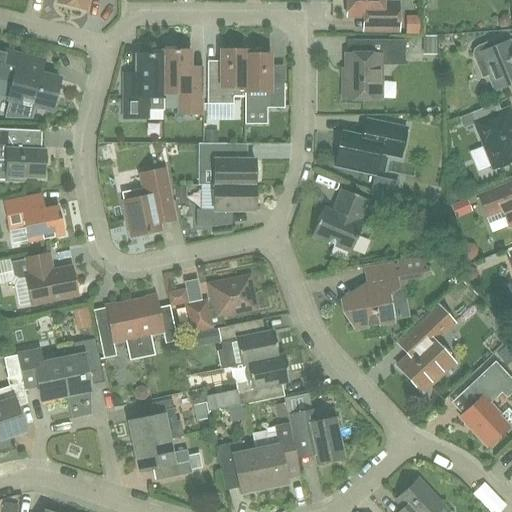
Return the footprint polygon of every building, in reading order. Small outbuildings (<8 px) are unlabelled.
[(58,0),(58,2),(87,10),(89,0),(58,0)] [(398,32),(398,25),(398,3),(382,3),(382,0),(346,0),(346,17),(363,17),(363,31),(398,32)] [(417,16),(404,16),(404,34),(418,34),(417,16)] [(380,99),(380,65),(380,57),(404,57),(405,41),(366,40),(366,55),(346,54),(346,80),(343,80),(343,99),(346,99),(346,104),(361,104),(361,99),(380,99)] [(483,62),(488,74),(495,90),(511,83),(511,44),(510,46),(508,42),(492,48),(490,43),(492,42),(492,41),(477,47),(473,50),(472,55),(474,60),(478,62),(483,62)] [(29,118),(32,105),(51,110),(51,108),(50,107),(56,82),(58,83),(59,80),(39,75),(43,61),(0,50),(0,77),(13,81),(9,99),(12,100),(8,117),(5,117),(5,118),(32,120),(32,118),(29,118)] [(163,50),(163,55),(163,94),(179,94),(179,113),(203,114),(203,67),(189,67),(189,50),(163,50)] [(207,80),(207,105),(233,105),(233,97),(244,97),(245,97),(245,55),(246,55),(246,51),(221,51),(221,62),(221,80),(207,80)] [(163,98),(163,94),(163,55),(137,54),(137,74),(123,74),(123,117),(139,117),(139,109),(163,109),(163,98)] [(244,97),(244,101),(257,101),(257,109),(267,109),(284,109),(284,85),(270,84),(271,66),(271,55),(246,55),(245,55),(245,97),(244,97)] [(496,103),(487,106),(470,113),(492,168),(511,160),(511,117),(508,109),(500,112),(496,103)] [(406,128),(380,123),(366,120),(362,137),(341,133),(334,165),(374,174),(379,155),(386,151),(400,154),(406,128)] [(47,155),(44,153),(44,151),(30,150),(22,142),(21,131),(0,130),(0,160),(0,161),(6,161),(6,180),(22,180),(22,177),(44,178),(44,165),(47,163),(47,155)] [(129,163),(129,147),(112,147),(112,163),(129,163)] [(215,186),(255,186),(255,161),(227,160),(227,150),(202,149),(202,161),(215,161),(215,186)] [(144,197),(123,202),(130,237),(161,231),(160,223),(175,220),(165,169),(140,174),(144,197)] [(511,182),(478,196),(486,216),(501,210),(507,226),(511,223),(511,182)] [(255,211),(255,186),(215,186),(215,209),(197,210),(197,227),(214,227),(227,225),(227,211),(255,211)] [(358,223),(367,201),(342,190),(333,212),(323,208),(311,236),(350,252),(361,225),(358,223)] [(24,226),(27,241),(63,234),(58,205),(43,208),(42,205),(28,208),(26,197),(3,201),(8,229),(24,226)] [(466,199),(449,206),(454,219),(471,212),(466,199)] [(481,258),(478,244),(463,248),(467,262),(481,258)] [(21,307),(32,304),(76,295),(70,268),(51,272),(48,255),(26,259),(11,262),(11,259),(0,261),(0,272),(14,270),(15,275),(21,279),(16,286),(21,307)] [(390,293),(409,280),(422,278),(429,273),(419,261),(365,270),(368,289),(355,297),(353,293),(340,302),(347,312),(349,323),(356,321),(358,329),(392,323),(386,293),(390,293)] [(223,316),(255,309),(249,278),(210,286),(214,309),(207,310),(205,304),(187,307),(193,331),(225,324),(223,316)] [(466,283),(448,298),(458,311),(476,296),(466,283)] [(187,303),(185,291),(168,295),(170,306),(187,303)] [(130,303),(143,359),(155,356),(151,335),(163,333),(165,345),(177,342),(172,319),(160,321),(155,297),(130,303)] [(130,362),(143,359),(130,303),(105,308),(111,334),(98,336),(104,360),(116,357),(113,343),(125,341),(130,362)] [(438,307),(411,332),(398,344),(409,356),(397,367),(420,393),(453,362),(434,342),(454,323),(438,307)] [(218,330),(223,352),(218,353),(221,370),(236,367),(241,366),(284,356),(278,357),(277,351),(279,347),(277,339),(274,337),(273,332),(247,337),(244,324),(218,330)] [(75,357),(59,360),(67,397),(92,392),(87,368),(101,365),(95,339),(72,344),(75,357)] [(17,356),(25,391),(38,388),(41,402),(67,397),(59,360),(42,364),(40,351),(17,356)] [(0,439),(24,432),(15,403),(27,401),(25,391),(17,356),(4,359),(8,378),(7,379),(9,387),(0,390),(0,439)] [(267,401),(265,388),(289,382),(288,377),(290,374),(288,366),(285,364),(284,356),(241,366),(236,367),(240,383),(236,384),(240,407),(267,401)] [(487,447),(509,426),(511,428),(511,414),(506,408),(499,415),(489,404),(501,393),(506,398),(511,392),(511,379),(495,361),(461,393),(472,405),(460,417),(487,447)] [(134,446),(169,439),(167,426),(177,424),(172,401),(141,407),(144,419),(130,422),(134,446)] [(209,403),(197,406),(202,423),(213,421),(209,403)] [(290,416),(296,445),(299,459),(314,455),(316,464),(343,458),(335,419),(317,423),(314,411),(290,416)] [(255,450),(264,490),(288,485),(286,478),(300,475),(291,432),(265,437),(268,448),(255,450)] [(156,482),(192,474),(191,470),(188,456),(187,451),(172,454),(169,439),(134,446),(140,473),(154,470),(156,482)] [(240,494),(264,490),(255,450),(243,453),(241,442),(216,447),(221,472),(235,470),(240,494)] [(198,454),(188,456),(191,470),(201,467),(198,454)] [(396,500),(403,508),(398,511),(437,511),(443,507),(417,480),(396,500)]
